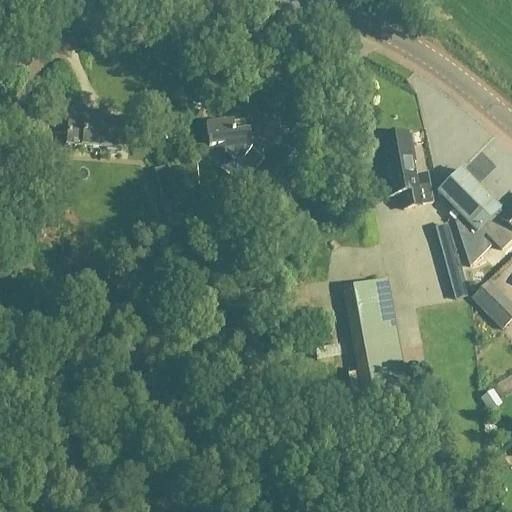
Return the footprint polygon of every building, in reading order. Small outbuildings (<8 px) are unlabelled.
[(442,123),(455,112),(447,103),(434,114),(442,123)] [(121,151),(123,125),(84,122),(85,114),(68,113),(67,127),(52,126),(52,125),(29,124),(27,147),(36,148),(34,169),(48,170),(51,135),(66,136),(65,147),(121,151)] [(208,151),(223,150),(223,155),(251,176),(263,162),(250,151),(248,134),(233,136),(231,124),(205,127),(208,151)] [(381,156),(386,185),(389,199),(401,197),(404,212),(420,210),(420,208),(432,206),(428,187),(416,189),(412,165),(415,164),(410,137),(407,138),(407,135),(381,140),(384,156),(381,156)] [(281,151),(260,177),(279,193),(301,166),(281,151)] [(484,235),(502,217),(498,212),(498,211),(459,171),(436,195),(458,217),(453,222),(469,269),(489,248),(480,239),(484,235)] [(159,192),(162,209),(174,207),(170,190),(159,192)] [(511,206),(502,217),(484,235),(500,252),(511,240),(511,206)] [(252,276),(226,286),(236,312),(262,302),(252,276)] [(511,319),(511,309),(490,286),(472,303),(500,332),(511,319)] [(372,393),(405,387),(388,296),(355,302),(372,393)]
